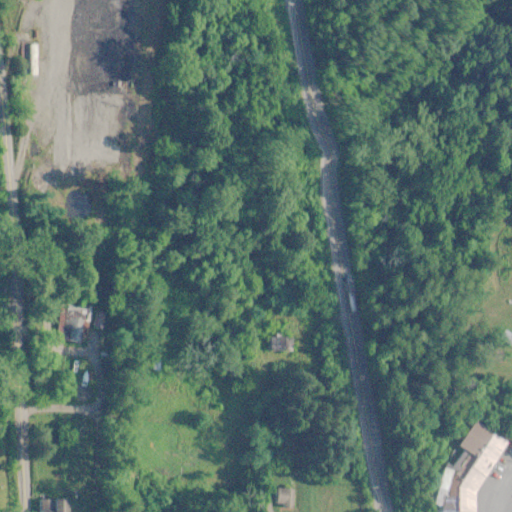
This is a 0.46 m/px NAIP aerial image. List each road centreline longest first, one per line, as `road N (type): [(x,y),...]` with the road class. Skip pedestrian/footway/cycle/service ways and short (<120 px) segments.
road 1 (residential): [(395,511),(303,0)]
road 2 (residential): [(26,511),(0,67)]
